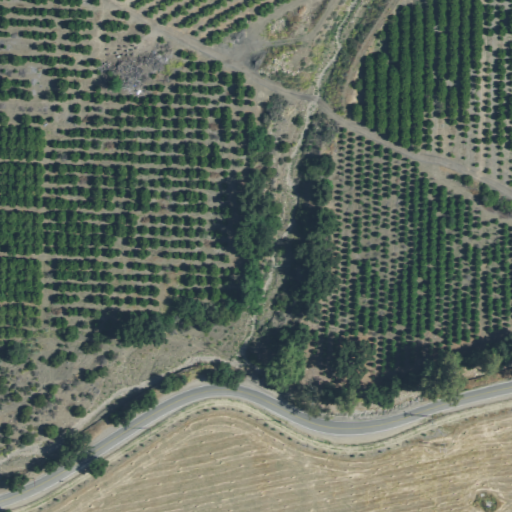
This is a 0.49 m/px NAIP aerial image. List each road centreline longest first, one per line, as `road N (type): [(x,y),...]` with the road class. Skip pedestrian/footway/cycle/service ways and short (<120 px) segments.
road 1 (residential): [(511,391),(387,431),(344,436),(305,429),(242,394),(198,393),(43,487),(0,504)]
road 2 (track): [(114,0),(270,88),(511,197)]
